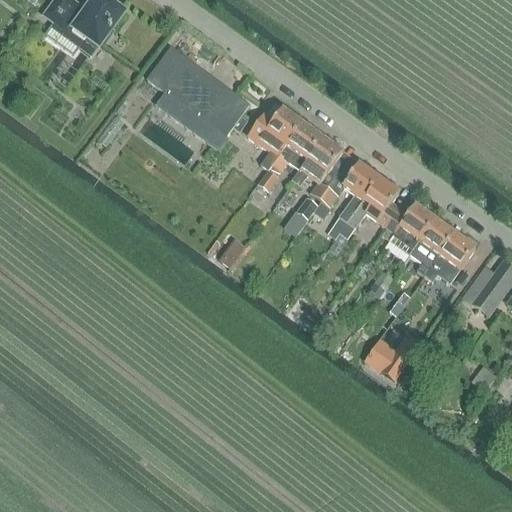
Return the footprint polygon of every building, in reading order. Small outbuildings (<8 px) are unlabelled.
[(99,54),(107,44),(128,15),(116,7),(119,3),(114,0),(92,0),(84,11),(69,0),(55,0),(41,19),(64,36),(66,34),(70,37),(69,38),(80,46),(77,51),(91,61),(96,53),(99,54)] [(249,109),(171,52),(170,51),(146,83),(164,97),(158,106),(220,150),(249,109)] [(271,170),(301,127),(279,111),(262,135),(276,145),(262,164),(271,170)] [(106,146),(124,123),(115,116),(97,138),(106,146)] [(299,175),(322,142),(301,127),(271,170),(279,176),(286,166),(298,175),(299,175)] [(322,142),(299,175),(298,175),(291,185),(300,191),(306,181),(316,188),(309,198),(320,206),(328,194),(326,192),(335,179),(330,174),(343,157),(340,155),(340,152),(334,147),(331,148),(322,142)] [(335,243),(379,183),(351,163),(328,194),(320,206),(317,211),(313,216),(323,223),(344,193),(354,200),(327,237),(335,243)] [(268,177),(267,176),(258,189),(268,196),(277,183),(275,182),(268,177)] [(385,232),(399,212),(391,207),(398,197),(379,183),(335,243),(343,249),(365,218),(385,232)] [(279,216),(292,202),(281,193),(269,207),(279,216)] [(313,216),(317,211),(306,203),(285,232),(296,240),(313,216)] [(409,259),(435,223),(414,208),(407,218),(399,212),(385,232),(395,239),(384,253),(404,267),(409,259)] [(425,281),(456,238),(435,223),(409,259),(422,268),(417,275),(425,281)] [(221,268),(236,245),(224,238),(209,261),(221,268)] [(456,238),(425,281),(433,287),(448,267),(458,275),(475,252),(456,238)] [(463,301),(473,308),(490,320),(496,310),(511,289),(511,273),(503,267),(495,277),(485,270),(463,301)] [(429,311),(430,312),(425,319),(426,319),(422,324),(432,331),(435,325),(437,326),(450,306),(439,298),(429,311)] [(310,310),(302,324),(313,330),(321,316),(310,310)] [(404,342),(395,354),(380,376),(394,386),(417,352),(404,342)] [(470,383),(483,394),(494,380),(481,370),(470,383)]
